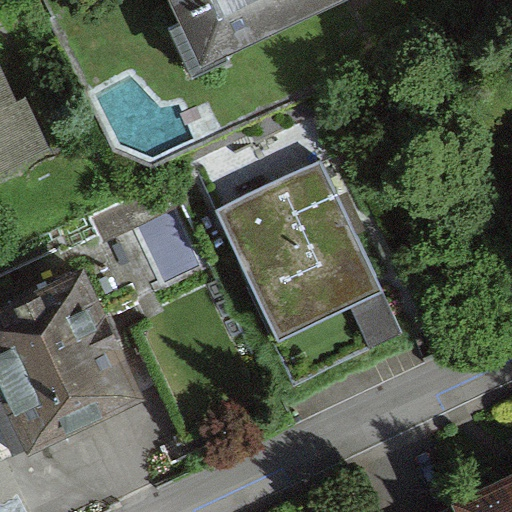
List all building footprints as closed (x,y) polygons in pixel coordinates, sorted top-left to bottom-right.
[(156,0),(192,70),(334,0),(156,0)] [(0,174),(48,153),(0,47),(0,174)] [(213,202),(276,335),(350,301),(370,344),(403,329),(320,153),(213,202)] [(0,376),(28,434),(141,380),(81,253),(0,291),(0,376)] [(511,511),(511,486),(465,511),(511,511)]
